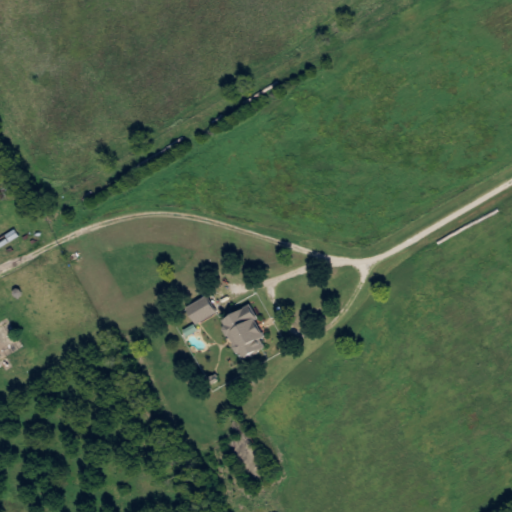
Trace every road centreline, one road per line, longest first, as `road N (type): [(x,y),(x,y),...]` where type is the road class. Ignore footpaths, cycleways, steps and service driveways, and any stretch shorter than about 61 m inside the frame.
road 1 (residential): [(367,268),(169,214),(105,225),(0,274)]
road 2 (residential): [(367,268),(511,180)]
